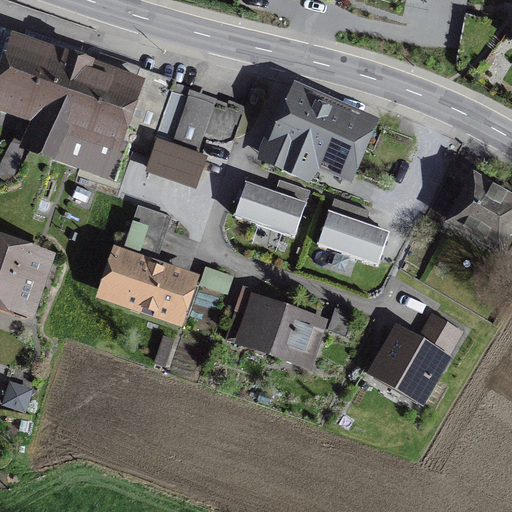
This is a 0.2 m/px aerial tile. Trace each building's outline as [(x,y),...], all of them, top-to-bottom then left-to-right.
[(0,111),(42,126),(33,150),(114,180),(127,143),(116,139),(140,68),(99,54),(95,65),(22,40),(0,103),(0,111)] [(214,113),(230,118),(232,113),(216,107),(219,98),(191,89),(182,118),(209,127),(214,113)] [(288,92),(269,136),(295,147),(286,168),(301,175),(310,154),(347,170),(366,126),(288,92)] [(14,141),(0,168),(0,174),(10,180),(30,147),(14,141)] [(205,158),(158,142),(149,169),(196,185),(205,158)] [(510,197),(490,185),(488,189),(475,181),(466,196),(452,188),(454,185),(452,184),(436,212),(509,254),(511,249),(511,228),(510,227),(511,222),(511,202),(508,200),(510,197)] [(294,237),(305,205),(246,185),(235,217),(294,237)] [(334,200),(318,246),(377,266),(388,234),(364,226),(369,212),(334,200)] [(138,207),(124,248),(153,258),(167,217),(138,207)] [(0,244),(0,302),(29,312),(46,260),(0,244)] [(191,281),(118,256),(105,295),(178,320),(191,281)] [(206,270),(201,284),(227,293),(232,278),(206,270)] [(257,304),(244,340),(310,363),(317,342),(314,341),(320,325),(257,304)] [(336,310),(328,331),(345,337),(353,316),(336,310)] [(235,313),(226,340),(241,345),(250,318),(235,313)] [(433,318),(418,344),(443,360),(459,334),(433,318)] [(420,400),(443,360),(418,344),(398,333),(375,373),(420,400)]
